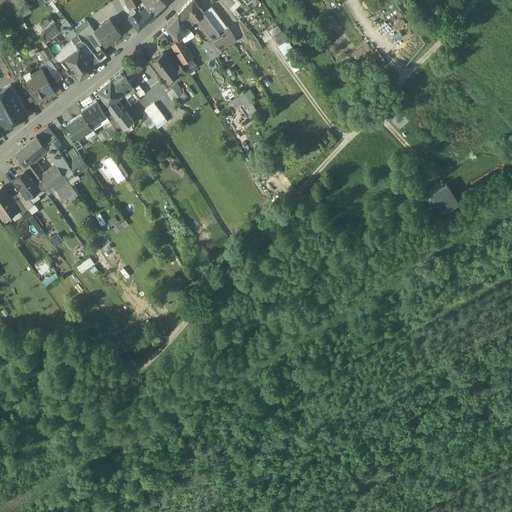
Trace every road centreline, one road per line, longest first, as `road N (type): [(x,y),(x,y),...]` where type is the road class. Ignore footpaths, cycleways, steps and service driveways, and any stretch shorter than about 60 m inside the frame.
road 1 (track): [(0,454),(151,358),(472,0)]
road 2 (secondary): [(135,41),(0,154)]
